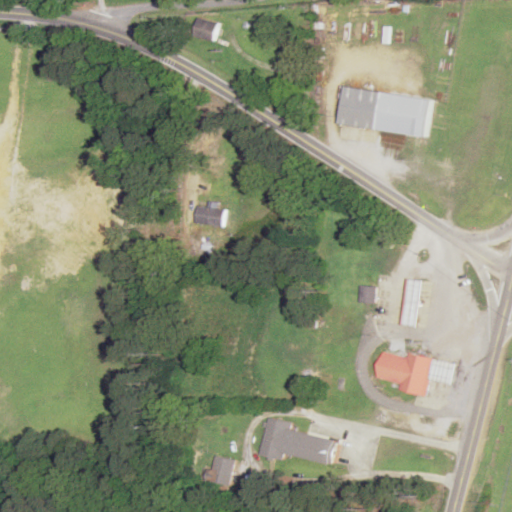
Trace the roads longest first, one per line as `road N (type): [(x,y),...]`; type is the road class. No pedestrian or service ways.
road 1 (residential): [(0,10),(81,19),(155,49),(511,274)]
road 2 (residential): [(368,473),(366,422),(270,411),(252,432),(254,476),(339,483),(368,473)]
road 3 (secondary): [(451,511),(511,274)]
road 4 (residential): [(81,19),(204,0)]
